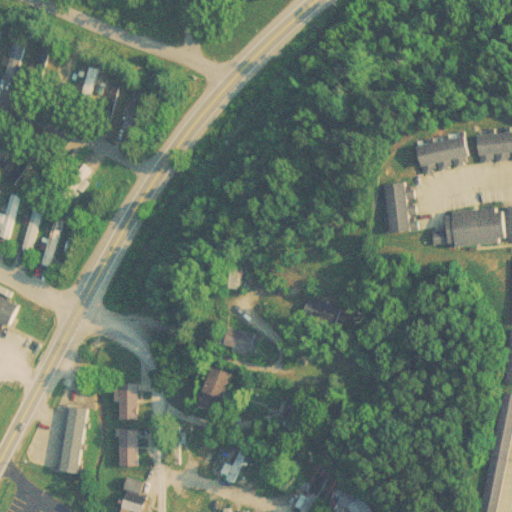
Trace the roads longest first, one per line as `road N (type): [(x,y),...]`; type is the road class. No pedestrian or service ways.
road 1 (tertiary): [(0,460),(156,173),(228,81),(314,0)]
road 2 (residential): [(81,310),(147,352),(158,511)]
road 3 (residential): [(43,0),(191,58),(228,81)]
road 4 (residential): [(0,98),(156,173)]
road 5 (residential): [(157,480),(288,506)]
